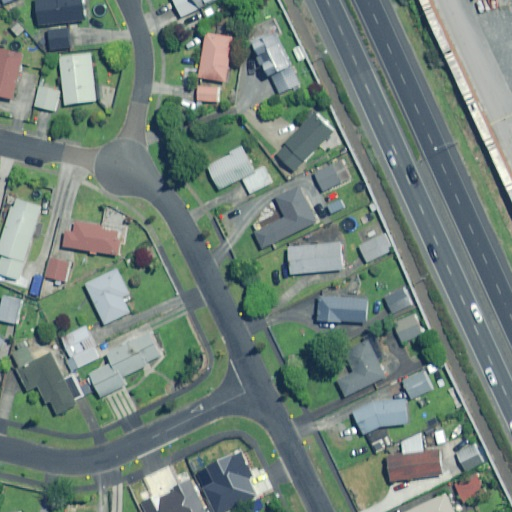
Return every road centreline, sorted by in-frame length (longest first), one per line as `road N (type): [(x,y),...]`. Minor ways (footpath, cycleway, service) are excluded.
road 1 (trunk): [(511,406),(325,0)]
road 2 (trunk): [(367,0),(511,316)]
road 3 (residential): [(0,447),(96,460),(261,384)]
road 4 (residential): [(261,384),(180,223),(125,167)]
road 5 (residential): [(125,167),(143,53),(125,0)]
road 6 (residential): [(321,511),(261,384)]
road 7 (residential): [(125,167),(0,140)]
